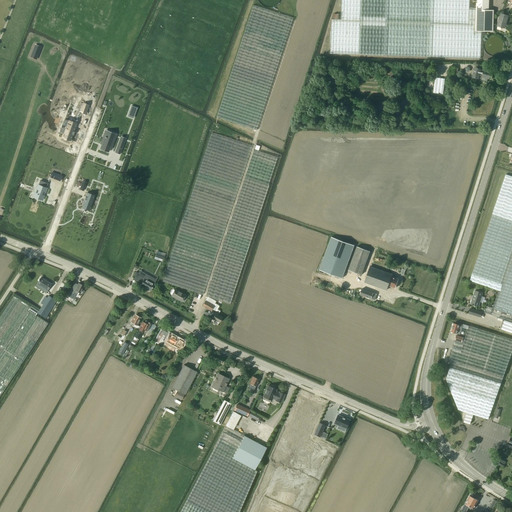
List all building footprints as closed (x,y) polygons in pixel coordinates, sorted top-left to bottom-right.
[(332,19),(330,53),(340,53),(448,57),(480,58),(481,31),(493,32),(494,10),(489,10),(488,0),(477,0),(477,3),(476,3),(476,9),(469,9),(469,0),(340,0),(340,19),(332,19)] [(256,130),(292,17),(253,5),(217,118),(256,130)] [(504,29),(508,16),(501,14),(497,26),(504,29)] [(36,45),(31,57),(36,58),(40,47),(36,45)] [(491,79),(493,72),(484,70),(481,69),(475,67),(472,77),(478,78),(479,75),(482,76),(491,79)] [(435,77),(433,93),(443,94),(445,79),(435,77)] [(86,113),(89,105),(83,103),(81,111),(86,113)] [(137,108),(131,106),(129,112),(135,114),(137,108)] [(62,127),(60,132),(64,133),(62,138),(71,141),(73,135),(73,134),(74,132),(75,132),(74,131),(77,125),(76,125),(75,127),(68,124),(67,124),(66,128),(63,127),(64,127),(62,126),(61,127),(62,127)] [(203,294),(251,145),(213,132),(203,163),(201,162),(163,281),(203,294)] [(112,146),(115,137),(106,134),(105,136),(105,137),(105,138),(104,140),(102,139),(100,144),(102,145),(100,149),(108,152),(110,146),(112,146)] [(120,154),(125,141),(120,139),(115,152),(120,154)] [(231,300),(269,185),(268,185),(278,157),(259,150),(260,146),(256,145),(254,149),(206,295),(231,303),(232,300),(231,300)] [(511,176),(506,174),(470,281),(498,290),(492,308),(486,306),(485,309),(483,309),(482,312),(484,312),(484,313),(504,319),(511,321),(511,176)] [(34,193),(33,197),(36,198),(42,200),(44,196),(43,195),(44,192),(45,193),(47,188),(46,188),(48,183),(40,180),(39,185),(37,185),(36,189),(34,193)] [(95,196),(95,195),(87,192),(86,194),(83,203),(82,206),(90,208),(91,206),(95,196)] [(332,237),(319,270),(342,278),(354,245),(332,237)] [(362,274),(370,251),(357,246),(348,270),(362,274)] [(399,278),(393,276),(393,274),(370,266),(364,282),(386,290),(388,285),(395,288),(399,278)] [(135,272),(133,278),(142,283),(141,285),(150,291),(152,288),(153,287),(152,287),(154,284),(156,280),(143,273),(141,276),(135,272)] [(41,277),(37,284),(47,290),(51,284),(41,277)] [(75,283),(68,297),(74,300),(78,292),(80,293),(84,286),(79,283),(78,285),(75,283)] [(182,302),(185,295),(175,289),(171,296),(182,302)] [(374,300),(376,294),(362,289),(360,294),(374,300)] [(478,306),(482,292),(475,290),(471,304),(478,306)] [(49,295),(37,313),(43,317),(54,299),(49,295)] [(0,352),(30,307),(14,296),(0,316),(0,352)] [(219,306),(215,303),(216,302),(214,300),(208,297),(202,306),(211,311),(212,309),(216,311),(219,306)] [(38,311),(31,306),(28,311),(35,316),(37,313),(38,311)] [(28,311),(0,353),(0,395),(48,324),(48,323),(38,316),(37,317),(35,316),(28,311)] [(222,317),(218,315),(219,313),(216,311),(212,319),(219,323),(222,317)] [(132,322),(131,324),(133,326),(135,324),(137,325),(141,318),(136,315),(132,322)] [(511,322),(504,320),(501,329),(511,332),(511,322)] [(137,331),(134,336),(138,338),(140,333),(142,334),(143,332),(144,329),(147,331),(151,324),(147,321),(147,322),(145,321),(144,323),(142,322),(137,331)] [(460,335),(463,326),(454,323),(451,332),(460,335)] [(454,341),(449,360),(451,361),(502,379),(511,350),(511,339),(469,325),(465,338),(463,337),(456,335),(456,336),(455,335),(454,338),(455,339),(455,340),(462,342),(461,343),(454,341)] [(184,342),(161,329),(153,343),(151,342),(148,347),(153,350),(156,345),(155,345),(156,343),(158,344),(159,343),(163,345),(178,353),(184,342)] [(118,353),(123,355),(128,344),(124,342),(118,353)] [(451,361),(446,379),(458,410),(466,412),(464,419),(464,420),(463,422),(470,424),(473,414),(488,419),(493,405),(502,379),(451,361)] [(182,400),(185,394),(197,372),(184,365),(172,387),(178,390),(175,396),(182,400)] [(218,374),(212,387),(227,394),(230,388),(225,386),(228,379),(218,374)] [(249,383),(247,387),(254,390),(259,379),(256,378),(256,377),(254,376),(254,377),(253,376),(250,383),(249,383)] [(268,386),(263,397),(272,400),(273,398),(276,399),(275,400),(281,403),(285,394),(279,392),(279,393),(275,391),(276,389),(274,388),(274,387),(273,387),(272,386),(271,386),(270,386),(268,386)] [(224,400),(213,421),(220,425),(231,404),(224,400)] [(237,404),(234,410),(247,416),(247,415),(250,410),(237,404)] [(338,415),(334,424),(339,426),(338,428),(345,431),(346,428),(347,428),(350,420),(338,415)] [(320,423),(315,434),(326,439),(328,434),(322,432),(325,425),(320,423)] [(237,511),(257,471),(255,470),(266,448),(244,436),(244,435),(241,434),(233,429),(229,427),(226,425),(223,431),(179,511),(237,511)] [(470,495),(465,504),(469,506),(474,508),(478,500),(474,497),(474,496),(474,495),(472,494),(471,494),(470,495)]
